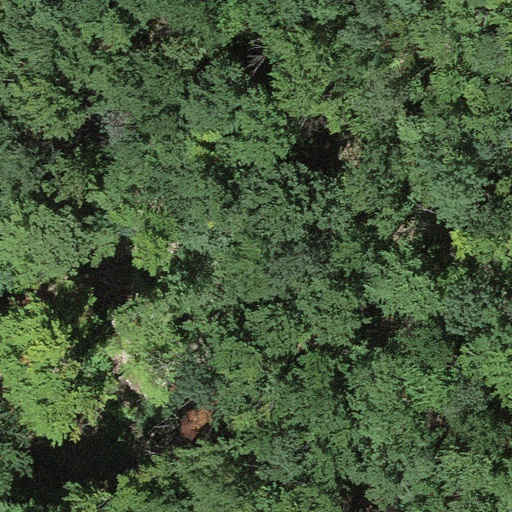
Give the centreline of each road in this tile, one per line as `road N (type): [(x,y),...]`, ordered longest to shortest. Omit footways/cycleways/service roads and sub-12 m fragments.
road 1 (track): [(23,0),(41,271),(86,511)]
road 2 (track): [(243,0),(332,148),(511,365)]
